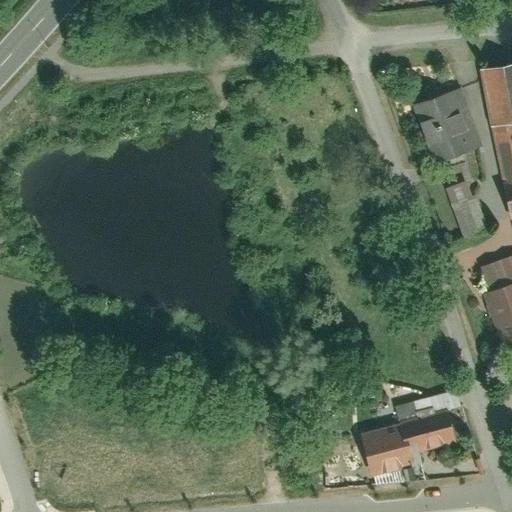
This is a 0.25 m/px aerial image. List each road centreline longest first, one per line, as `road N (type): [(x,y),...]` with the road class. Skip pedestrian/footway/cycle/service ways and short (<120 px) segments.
road 1 (residential): [(352,49),(483,416)]
road 2 (residential): [(352,49),(85,75)]
road 3 (residential): [(511,495),(338,511)]
road 4 (residential): [(511,33),(352,49)]
